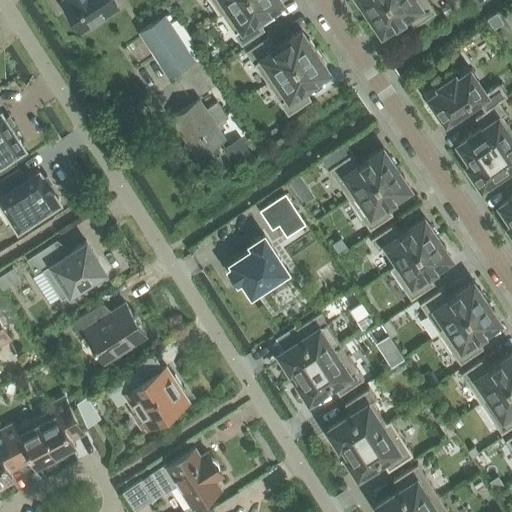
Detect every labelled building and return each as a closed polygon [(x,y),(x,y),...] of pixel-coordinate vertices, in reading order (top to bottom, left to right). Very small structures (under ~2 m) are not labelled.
[(69,9),(69,8),(68,9),(81,28),(117,4),(113,0),(68,0),(72,7),(69,9)] [(213,0),(221,12),(238,0),(213,0)] [(281,0),(238,0),(221,12),(241,42),(263,28),(256,17),(281,0)] [(368,12),(385,0),(360,0),(359,1),(361,4),(362,3),(368,12)] [(412,26),(435,10),(428,0),(385,0),(368,12),(374,20),(373,21),(375,24),(376,23),(382,31),(396,22),(405,16),(412,26)] [(452,10),(448,4),(442,8),(445,14),(452,10)] [(165,13),(139,30),(168,74),(194,57),(165,13)] [(268,36),(247,50),(268,81),(316,48),(309,37),(307,38),(301,29),(276,47),(268,36)] [(322,60),(323,59),(316,48),(268,81),(288,111),(310,97),(302,86),(328,69),(322,60)] [(466,107),(478,99),(485,109),(498,100),(507,94),(499,82),(485,92),(469,69),(456,78),(454,75),(439,85),(441,88),(430,96),(433,101),(428,104),(437,118),(442,115),(442,116),(443,116),(446,120),(465,106),(466,107)] [(198,98),(172,115),(197,155),(224,137),(216,124),(228,117),(217,100),(205,108),(198,98)] [(511,128),(503,114),(507,112),(498,100),(485,109),(475,116),(481,125),(468,133),(469,135),(459,142),(471,161),(511,133),(511,128)] [(0,159),(22,146),(23,146),(25,144),(23,142),(23,143),(11,125),(13,124),(8,115),(6,117),(2,111),(3,111),(1,109),(0,109),(0,159)] [(511,133),(471,161),(467,164),(469,166),(469,167),(479,182),(480,182),(482,185),(496,175),(497,176),(510,167),(511,170),(511,133)] [(241,138),(225,149),(233,162),(250,151),(241,138)] [(352,151),(328,167),(349,198),(396,166),(390,158),(391,157),(390,154),(389,155),(383,146),(368,156),(359,162),(352,151)] [(19,166),(0,178),(0,196),(17,222),(16,222),(18,224),(20,223),(20,222),(58,199),(60,198),(59,196),(58,196),(53,187),(54,186),(44,171),(42,172),(41,169),(40,167),(38,168),(38,169),(28,175),(19,166)] [(403,174),(402,175),(396,166),(349,198),(370,228),(393,212),(386,202),(396,196),(395,196),(410,186),(404,177),(405,177),(403,174)] [(294,186),(300,182),(296,176),(290,180),(294,186)] [(261,209),(272,226),(279,221),(287,233),(304,222),(285,194),(261,209)] [(511,195),(511,196),(511,198),(501,205),(511,221),(511,195)] [(378,249),(382,246),(394,264),(437,235),(432,227),(433,226),(431,224),(430,225),(424,216),(410,226),(410,225),(400,232),(393,222),(370,237),(378,249)] [(233,264),(229,267),(237,280),(241,277),(251,292),(287,269),(264,233),(250,242),(252,246),(230,261),(233,264)] [(444,244),(443,244),(437,235),(394,264),(390,266),(411,298),(434,282),(428,272),(437,266),(437,265),(451,256),(445,247),(446,246),(444,244)] [(57,238),(27,258),(36,272),(32,275),(49,302),(60,295),(61,297),(105,269),(86,240),(66,253),(57,238)] [(12,266),(0,274),(0,284),(3,289),(20,277),(12,266)] [(443,286),(419,302),(440,332),(487,300),(481,291),(482,291),(480,288),(479,289),(473,280),(459,290),(459,289),(450,296),(443,286)] [(494,308),(493,309),(487,300),(440,332),(460,362),(483,346),(477,336),(486,330),(500,320),(494,311),(495,311),(494,308)] [(122,353),(122,349),(147,333),(126,301),(108,313),(101,302),(72,321),(87,344),(94,339),(106,358),(104,360),(105,361),(111,357),(115,357),(122,353)] [(290,368),(293,366),(297,373),(342,344),(320,310),(296,326),(302,337),(279,352),(280,354),(288,366),(290,368)] [(0,341),(11,336),(0,315),(0,341)] [(389,317),(381,322),(390,336),(398,331),(389,317)] [(43,332),(34,338),(40,347),(49,341),(43,332)] [(339,393),(364,378),(342,344),(297,373),(301,380),(299,382),(300,384),(307,396),(308,396),(309,398),(320,391),(320,392),(330,385),(333,383),(339,393)] [(22,356),(28,369),(43,361),(37,349),(22,356)] [(484,356),(461,372),(481,402),(511,380),(511,351),(500,360),(500,359),(491,366),(484,356)] [(167,365),(143,380),(136,370),(108,388),(117,403),(127,396),(134,407),(131,409),(141,426),(145,423),(146,425),(188,398),(167,365)] [(438,380),(431,370),(421,376),(428,386),(438,380)] [(511,380),(481,402),(501,432),(511,424),(511,380)] [(391,420),(390,418),(386,421),(372,400),(376,398),(369,386),(345,402),(351,413),(348,414),(338,421),(328,428),(329,430),(337,442),(339,444),(342,442),(346,449),(391,420)] [(53,407),(36,415),(58,457),(63,455),(67,452),(71,448),(69,445),(75,442),(72,437),(84,431),(65,394),(50,402),(53,407)] [(87,395),(77,401),(88,425),(101,416),(87,395)] [(36,415),(18,425),(16,420),(3,427),(22,463),(33,458),(36,463),(42,459),(43,463),(48,462),(53,460),(58,457),(36,415)] [(455,431),(446,418),(439,422),(448,436),(455,431)] [(388,469),(412,453),(391,420),(346,449),(350,456),(347,458),(349,460),(348,460),(356,472),(367,465),(367,466),(377,459),(380,457),(388,469)] [(0,487),(1,487),(6,484),(10,480),(7,477),(13,474),(11,469),(22,463),(3,427),(0,428),(0,487)] [(479,452),(474,444),(467,449),(472,457),(479,452)] [(219,468),(219,464),(217,460),(215,457),(211,455),(208,451),(200,456),(194,447),(168,464),(166,462),(151,471),(164,492),(179,483),(193,505),(220,487),(215,478),(222,473),(219,468)] [(414,511),(440,496),(418,462),(393,478),(400,489),(397,490),(387,497),(377,504),(378,506),(381,511),(414,511)] [(498,475),(489,481),(495,489),(504,484),(498,475)] [(142,478),(124,490),(134,506),(152,495),(142,478)] [(450,511),(440,496),(414,511),(450,511)]
